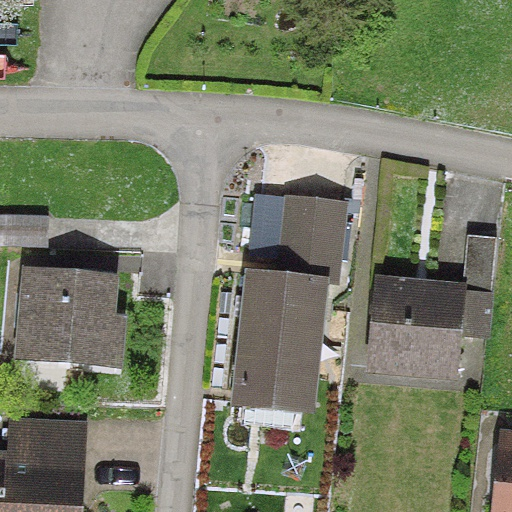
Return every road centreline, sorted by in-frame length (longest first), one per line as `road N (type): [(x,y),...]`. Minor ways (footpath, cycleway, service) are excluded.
road 1 (residential): [(213,126),(166,511)]
road 2 (residential): [(213,126),(511,173)]
road 3 (residential): [(0,118),(213,126)]
